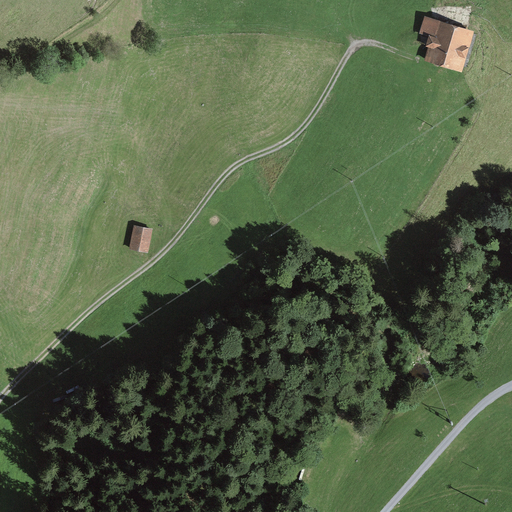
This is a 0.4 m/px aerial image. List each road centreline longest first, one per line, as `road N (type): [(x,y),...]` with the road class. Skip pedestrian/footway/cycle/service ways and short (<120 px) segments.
road 1 (track): [(0,398),(58,338),(152,262),(230,169),(294,136),(353,47),(366,41),(398,51)]
road 2 (track): [(511,385),(478,407),(384,511)]
